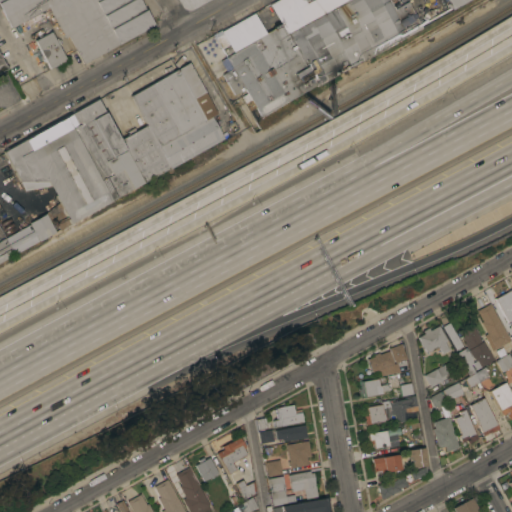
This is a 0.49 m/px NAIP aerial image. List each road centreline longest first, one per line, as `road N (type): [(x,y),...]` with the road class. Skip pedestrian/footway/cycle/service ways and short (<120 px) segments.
road 1 (motorway): [(511,45),(0,325)]
road 2 (motorway): [(0,296),(309,136),(511,17)]
road 3 (residential): [(52,511),(511,257)]
road 4 (motorway): [(161,352),(281,319),(511,217)]
road 5 (motorway): [(511,73),(236,245)]
road 6 (motorway): [(511,109),(236,245)]
road 7 (residential): [(241,0),(0,133)]
road 8 (motorway): [(236,245),(0,372)]
road 9 (motorway): [(334,260),(511,162)]
road 10 (motorway): [(161,352),(334,260)]
road 11 (motorway): [(334,260),(392,245),(511,181)]
road 12 (motorway): [(0,440),(161,352)]
road 13 (residential): [(349,511),(324,362)]
road 14 (residential): [(242,127),(166,0)]
road 15 (residential): [(397,511),(511,448)]
